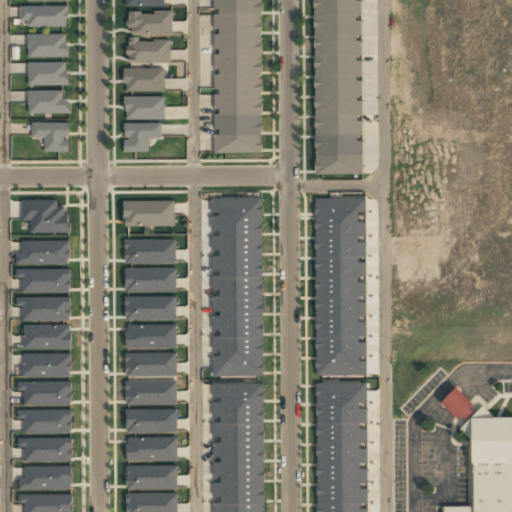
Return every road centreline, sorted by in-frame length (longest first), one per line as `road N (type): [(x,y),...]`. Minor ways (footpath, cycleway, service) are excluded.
road 1 (residential): [(285,0),(289,511)]
road 2 (residential): [(98,511),(95,0)]
road 3 (residential): [(287,172),(0,174)]
